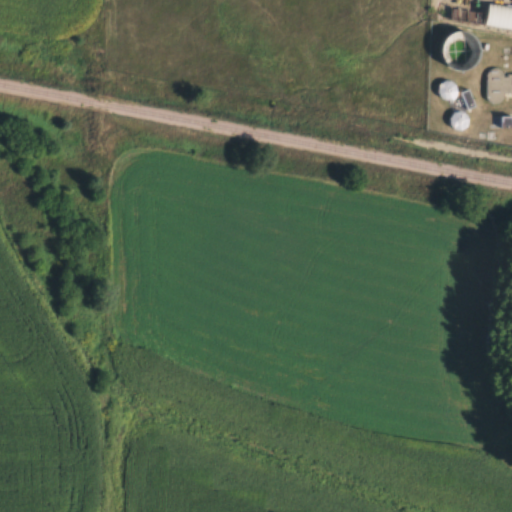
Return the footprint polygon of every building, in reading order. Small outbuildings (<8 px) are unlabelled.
[(485,22),(511,29),(511,7),(491,2),(485,22)] [(455,65),(476,65),(476,32),(455,32),(455,65)] [(440,94),(451,93),(451,83),(440,84),(440,94)] [(466,108),(475,105),(470,88),(461,91),(466,108)] [(463,127),(465,113),(453,112),(451,125),(463,127)] [(511,126),(511,116),(503,116),(503,126),(511,126)]
